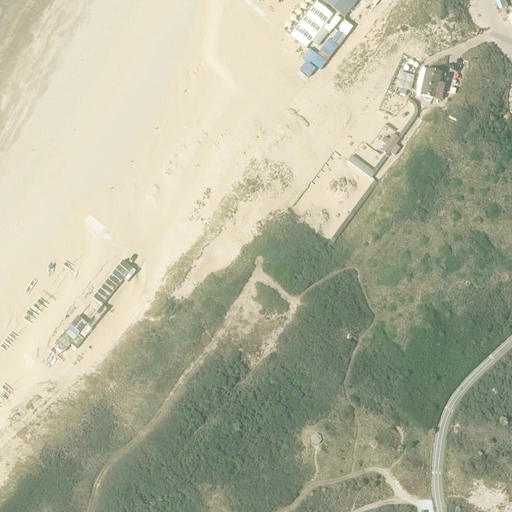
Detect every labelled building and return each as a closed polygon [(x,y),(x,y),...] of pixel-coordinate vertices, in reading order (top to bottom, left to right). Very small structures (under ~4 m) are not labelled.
[(337,0),(332,8),(354,25),(373,0),(337,0)] [(435,84),(437,73),(424,70),(419,96),(437,100),(441,85),(435,84)] [(401,138),(416,117),(417,113),(417,109),(416,106),(413,102),(409,99),(407,101),(410,104),(413,107),(414,111),(413,116),(409,122),(398,136),(401,138)] [(400,140),(393,135),(389,140),(384,137),(380,143),(384,146),(381,151),(388,157),(390,154),(393,156),(399,148),(396,146),(400,140)] [(386,158),(384,156),(372,172),(351,156),(347,162),(371,179),(386,158)] [(377,184),(374,181),(326,246),(330,249),(377,184)] [(312,435),(311,439),(311,443),(315,445),(319,445),(321,441),(321,437),(317,434),(312,435)]
